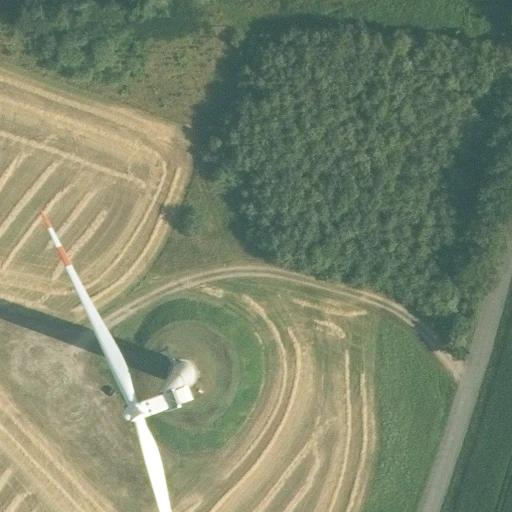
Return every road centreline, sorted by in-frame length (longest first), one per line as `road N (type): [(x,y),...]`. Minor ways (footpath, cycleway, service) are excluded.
road 1 (track): [(464,369),(389,306),(274,269),(175,283),(68,354)]
road 2 (track): [(511,208),(422,511)]
